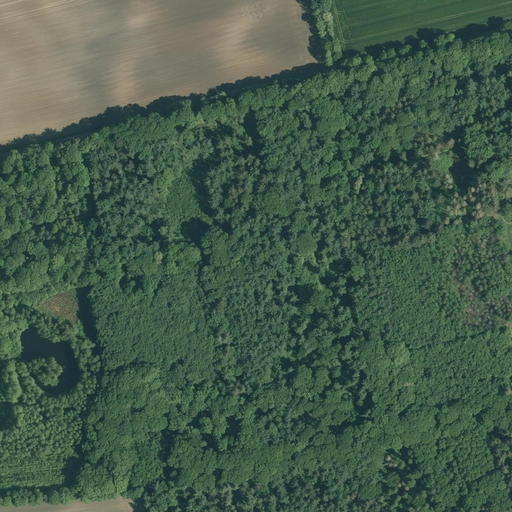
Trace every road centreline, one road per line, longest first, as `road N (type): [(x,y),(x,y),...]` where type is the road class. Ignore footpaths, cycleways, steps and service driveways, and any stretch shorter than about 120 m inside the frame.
road 1 (track): [(511,224),(506,225),(491,155),(473,145),(303,190),(111,276)]
road 2 (track): [(511,324),(338,365),(303,395),(210,415),(171,433),(180,511)]
road 3 (unclassified): [(0,154),(336,72)]
road 4 (track): [(175,483),(511,408)]
road 5 (track): [(408,350),(369,168)]
road 6 (unclassified): [(336,72),(511,31)]
road 7 (track): [(338,365),(303,190)]
road 8 (track): [(175,483),(0,498)]
road 9 (track): [(111,276),(78,133)]
